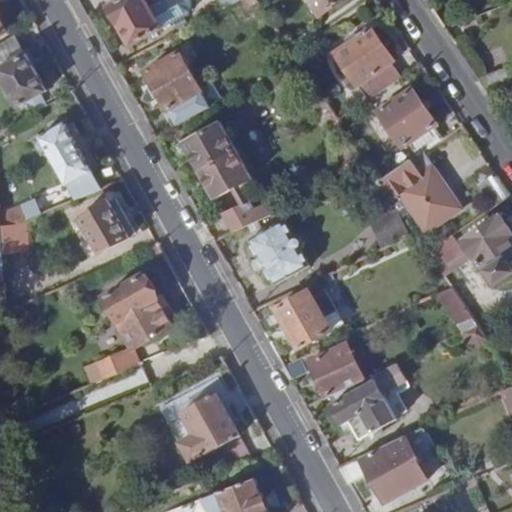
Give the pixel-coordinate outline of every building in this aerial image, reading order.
[(151,0),(118,0),(111,4),(133,43),(165,25),(154,4),(151,0)] [(160,0),(154,4),(165,25),(194,10),(196,5),(196,0),(160,0)] [(314,0),(325,16),(349,0),(314,0)] [(372,100),(405,78),(394,62),(397,60),(376,27),(337,52),(360,86),(362,85),(372,100)] [(46,92),(15,37),(0,46),(0,70),(20,106),(46,92)] [(165,111),(174,129),(211,110),(201,92),(204,90),(182,50),(147,70),(170,109),(165,111)] [(511,67),(483,79),(492,93),(511,84),(511,67)] [(418,159),(447,140),(437,126),(440,124),(416,89),(383,112),(407,148),(410,146),(418,159)] [(187,143),(204,172),(241,154),(223,122),(187,143)] [(74,199),(100,189),(65,125),(35,141),(43,155),(48,152),(74,199)] [(241,154),(204,172),(219,199),(255,179),(241,154)] [(406,191),(415,203),(431,227),(460,207),(435,171),(427,176),(417,161),(383,183),(394,199),(406,191)] [(511,199),(511,193),(499,174),(482,186),(498,209),(511,199)] [(394,199),(403,212),(415,203),(406,191),(394,199)] [(3,221),(20,220),(45,210),(40,196),(2,212),(3,221)] [(228,212),(238,231),(276,213),(266,196),(228,212)] [(79,217),(99,255),(129,240),(108,202),(79,217)] [(395,209),(368,224),(382,249),(409,234),(395,209)] [(511,223),(506,214),(468,240),(491,273),(494,271),(502,283),(511,276),(511,223)] [(291,216),(252,237),(277,284),(316,263),(307,245),(310,244),(312,238),(310,232),(303,231),(300,233),(291,216)] [(3,221),(5,250),(22,248),(20,220),(3,221)] [(455,237),(431,254),(447,277),(471,261),(455,237)] [(100,363),(108,376),(140,363),(133,351),(173,328),(159,302),(162,299),(147,273),(105,296),(131,346),(100,363)] [(436,294),(470,349),(486,340),(452,285),(436,294)] [(312,286),(280,306),(304,345),(337,325),(312,286)] [(310,355),(286,366),(292,378),(314,368),(329,395),(370,376),(355,345),(314,364),(310,355)] [(401,361),(375,374),(378,380),(334,405),(344,422),(352,418),(363,438),(399,418),(384,392),(410,378),(401,361)] [(511,387),(499,392),(508,416),(511,415),(511,387)] [(192,463),(240,436),(216,392),(181,412),(194,436),(181,443),(192,463)] [(409,435),(342,467),(352,483),(372,472),(387,501),(432,476),(409,435)] [(272,511),(259,475),(190,500),(194,511),(272,511)]
